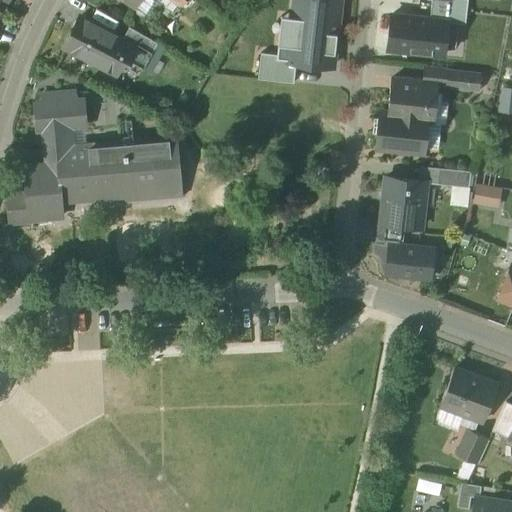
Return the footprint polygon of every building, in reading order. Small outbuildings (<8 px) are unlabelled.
[(108,0),(129,14),(138,0),(108,0)] [(339,0),(294,0),(291,36),(281,35),(278,60),(332,66),(339,0)] [(396,0),(396,8),(477,17),(478,0),(396,0)] [(73,7),(51,48),(117,83),(139,42),(73,7)] [(373,75),(369,113),(434,120),(438,82),(373,75)] [(79,90),(30,94),(33,131),(40,130),(42,162),(20,164),(22,196),(1,197),(3,222),(59,218),(58,204),(172,195),(167,140),(71,147),(70,129),(82,128),(79,90)] [(369,113),(365,151),(430,158),(434,120),(369,113)] [(466,175),(417,170),(416,183),(424,184),(465,189),(466,175)] [(416,183),(381,179),(376,220),(419,226),(424,184),(416,183)] [(469,204),(497,207),(499,186),(471,184),(469,204)] [(433,249),(389,244),(386,273),(429,278),(433,249)] [(511,268),(501,265),(487,303),(511,312),(511,268)] [(451,355),(427,410),(479,433),(503,377),(451,355)] [(511,420),(502,442),(511,446),(511,459),(510,465),(511,465),(511,420)] [(452,476),(469,482),(485,437),(468,431),(452,476)] [(511,511),(511,505),(477,500),(475,511),(511,511)]
